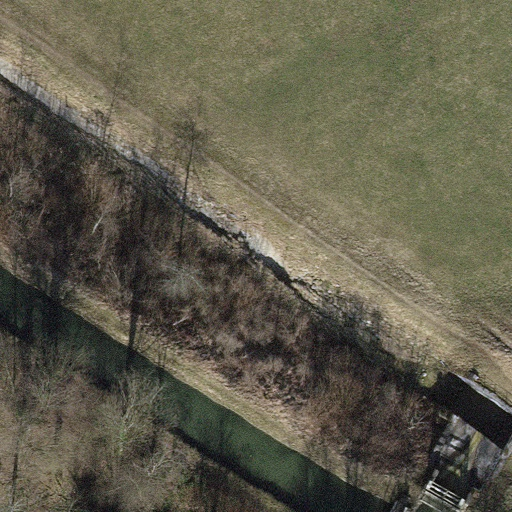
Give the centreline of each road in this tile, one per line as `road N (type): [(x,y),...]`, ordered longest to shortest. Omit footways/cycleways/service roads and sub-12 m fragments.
road 1 (track): [(511,389),(0,19)]
road 2 (track): [(406,511),(457,450),(500,481)]
